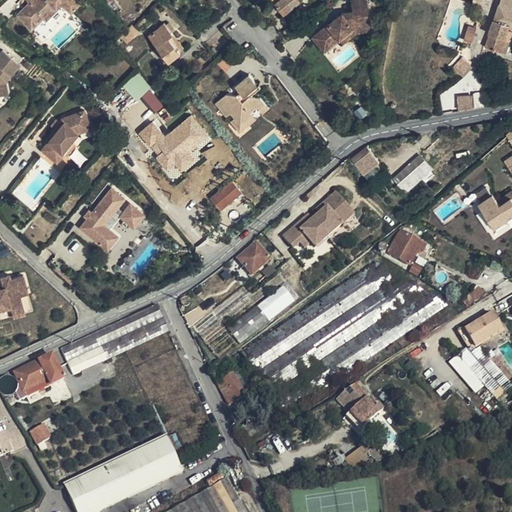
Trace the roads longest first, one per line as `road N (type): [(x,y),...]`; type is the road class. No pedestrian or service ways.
road 1 (unclassified): [(511,106),(366,136),(200,277),(166,294)]
road 2 (residential): [(166,294),(272,511)]
road 3 (unclassified): [(166,294),(0,364)]
road 4 (unknown): [(239,445),(120,511)]
